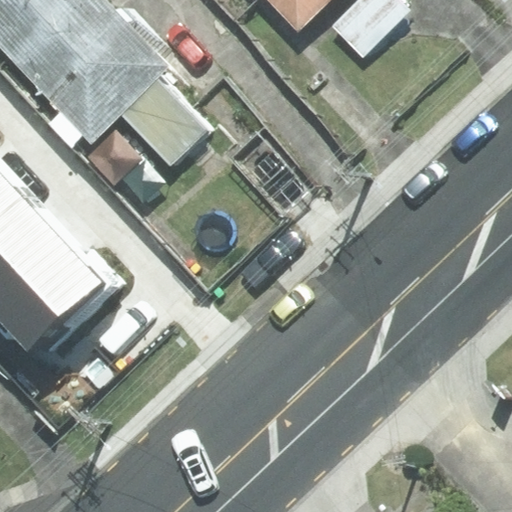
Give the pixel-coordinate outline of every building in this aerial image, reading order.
[(0,0),(0,45),(13,59),(74,0),(0,0)] [(171,66),(107,0),(74,0),(13,59),(90,140),(120,112),(170,164),(209,127),(160,77),(171,66)] [(270,0),(297,27),(325,0),(270,0)] [(399,0),(359,0),(334,25),(363,54),(408,9),(399,0)] [(310,191),(258,134),(231,158),(282,216),(310,191)] [(0,224),(26,200),(0,172),(0,224)] [(26,200),(0,224),(0,320),(26,349),(101,282),(26,200)]
